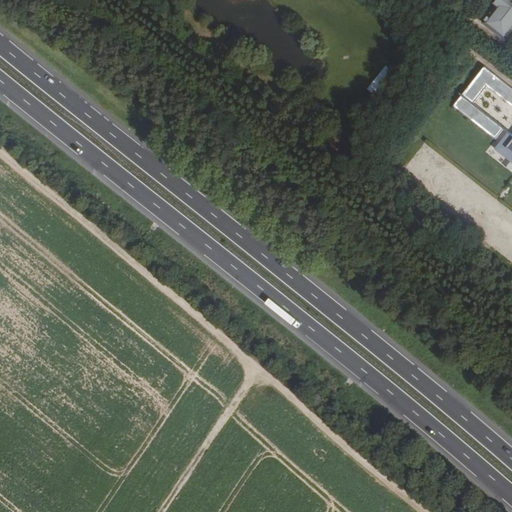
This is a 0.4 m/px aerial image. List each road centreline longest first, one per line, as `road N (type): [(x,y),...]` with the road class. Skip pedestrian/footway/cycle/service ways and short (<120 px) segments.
road 1 (trunk): [(0,80),(511,495)]
road 2 (trunk): [(511,459),(0,44)]
road 3 (track): [(0,152),(425,511)]
road 4 (track): [(160,511),(255,370)]
